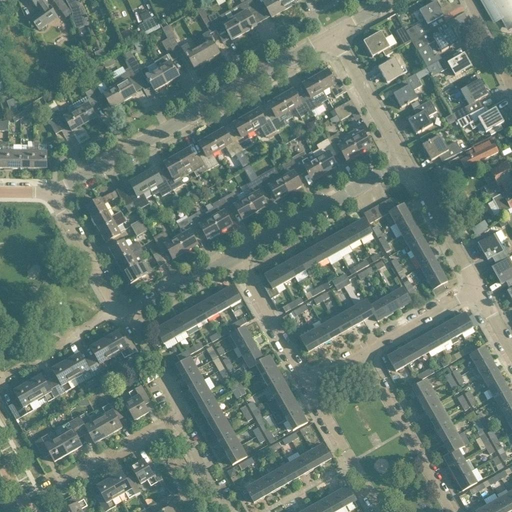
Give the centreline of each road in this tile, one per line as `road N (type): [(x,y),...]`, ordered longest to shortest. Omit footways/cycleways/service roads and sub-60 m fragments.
road 1 (residential): [(58,189),(333,32)]
road 2 (residential): [(233,255),(403,161)]
road 3 (residential): [(450,511),(362,352)]
road 4 (residential): [(45,493),(181,419)]
road 5 (residential): [(376,511),(305,382)]
road 6 (residential): [(403,161),(333,32)]
road 7 (residential): [(476,288),(403,161)]
road 8 (residential): [(305,382),(233,255)]
road 9 (residential): [(0,378),(121,305)]
road 10 (residential): [(121,305),(58,189)]
road 11 (residential): [(362,352),(476,288)]
road 12 (residential): [(126,315),(233,255)]
